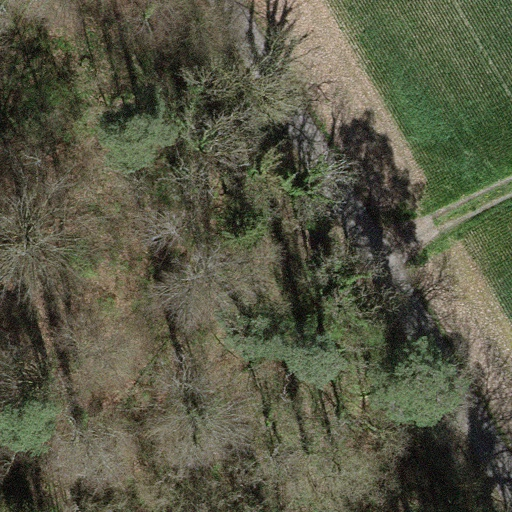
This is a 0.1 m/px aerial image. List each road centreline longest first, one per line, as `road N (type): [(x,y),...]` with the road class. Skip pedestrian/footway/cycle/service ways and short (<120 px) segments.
road 1 (unclassified): [(224,0),(511,488)]
road 2 (track): [(376,257),(511,188)]
